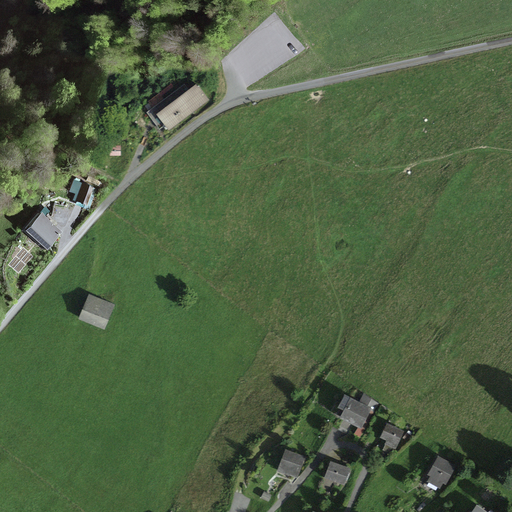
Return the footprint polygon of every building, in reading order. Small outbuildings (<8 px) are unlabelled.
[(167,125),(170,130),(209,100),(197,85),(189,91),(185,86),(164,101),(160,95),(150,103),(154,108),(148,113),(160,130),(167,125)] [(85,205),(83,209),(89,211),(96,191),(82,186),(83,185),(74,182),(70,192),(79,195),(76,201),(85,205)] [(23,232),(45,251),(61,233),(50,224),(44,219),(39,214),(23,232)] [(44,219),(50,224),(54,220),(48,215),(44,219)] [(92,296),(83,318),(105,328),(115,306),(92,296)] [(356,435),(362,438),(378,405),(365,396),(360,406),(347,399),(339,415),(361,426),(356,435)] [(384,451),(392,455),(403,432),(389,425),(383,437),(389,440),(384,451)] [(289,454),(283,470),(297,475),(303,459),(289,454)] [(441,487),(444,482),(447,484),(456,467),(439,458),(430,474),(433,476),(430,481),(441,487)] [(333,466),(326,463),(319,482),(326,484),(333,466)] [(334,465),(330,477),(347,484),(351,472),(348,471),(334,465)]
